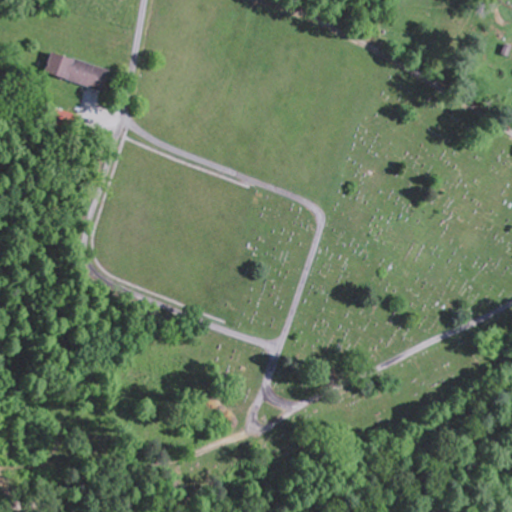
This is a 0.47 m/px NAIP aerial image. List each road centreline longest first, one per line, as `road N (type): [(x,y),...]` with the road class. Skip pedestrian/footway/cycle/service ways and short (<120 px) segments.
road 1 (residential): [(146,0),(87,266),(281,346)]
road 2 (residential): [(281,346),(318,238),(319,212),(159,141),(125,106)]
road 3 (residential): [(281,346),(268,390),(283,403),(301,402),(511,300)]
road 4 (residential): [(134,62),(74,32),(10,25)]
